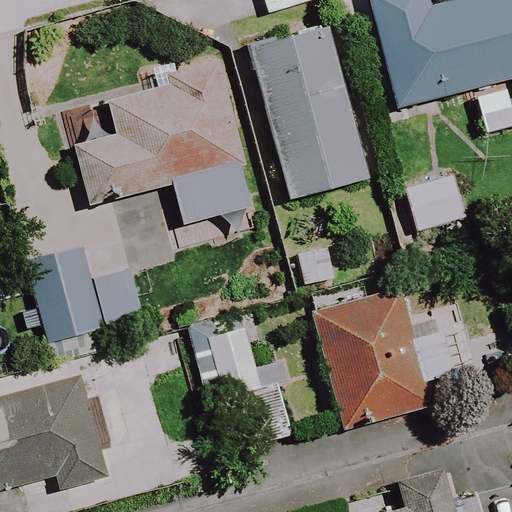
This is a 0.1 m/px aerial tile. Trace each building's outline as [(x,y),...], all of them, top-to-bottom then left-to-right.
[(319,3),(317,0),(258,0),(265,19),(319,3)] [(511,0),(465,0),(435,8),(433,0),(366,0),(395,111),(511,80),(511,0)] [(365,184),(327,32),(247,52),(285,204),(365,184)] [(249,195),(216,65),(155,81),(160,100),(106,114),(114,142),(73,153),(88,209),(167,188),(174,214),(249,195)] [(464,222),(452,180),(401,193),(413,236),(464,222)] [(331,284),(325,252),(293,258),(299,290),(331,284)] [(78,254),(24,268),(46,349),(100,334),(78,254)] [(406,344),(392,294),(309,316),(340,433),(425,411),(419,386),(450,378),(439,336),(406,344)] [(216,458),(284,442),(272,387),(256,390),(244,339),(192,351),(216,458)] [(0,400),(0,493),(49,480),(53,495),(109,479),(81,378),(0,400)] [(443,511),(435,477),(391,488),(396,511),(443,511)]
